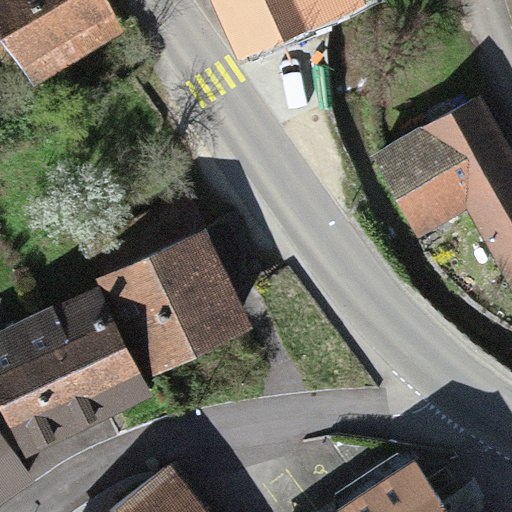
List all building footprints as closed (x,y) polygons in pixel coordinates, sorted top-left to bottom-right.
[(92,0),(0,0),(0,36),(34,93),(119,43),(92,0)] [(206,0),(243,69),(367,4),(364,0),(206,0)] [(511,175),(476,117),(382,174),(427,246),(471,219),(511,285),(511,175)] [(97,305),(138,392),(247,342),(202,246),(93,297),(97,305)] [(97,305),(0,349),(0,416),(26,473),(149,416),(138,392),(97,305)] [(0,461),(0,495),(16,485),(0,461)] [(428,511),(411,483),(362,511),(428,511)] [(190,511),(172,487),(139,511),(190,511)]
